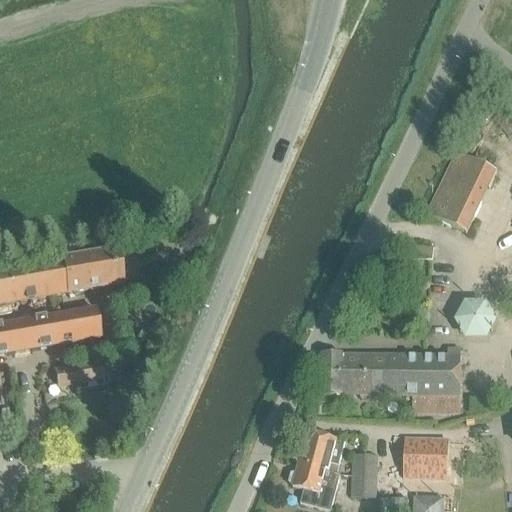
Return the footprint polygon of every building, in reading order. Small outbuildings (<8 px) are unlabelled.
[(426,219),(467,238),(497,176),(456,156),(426,219)] [(434,250),(416,248),(415,260),(432,261),(434,250)] [(118,251),(62,261),(0,271),(0,308),(91,293),(93,294),(100,293),(102,291),(124,287),(118,251)] [(466,343),(488,342),(498,324),(487,305),(466,305),(455,324),(466,343)] [(95,312),(0,327),(0,358),(100,341),(95,312)] [(322,399),(413,401),(413,417),(459,418),(459,402),(460,402),(461,354),(448,353),(448,362),(323,359),(322,399)] [(100,363),(77,367),(81,386),(103,382),(100,363)] [(296,465),(299,469),(330,478),(330,477),(332,470),(339,472),(346,448),(309,437),(304,453),(299,454),(296,465)] [(447,484),(449,446),(405,445),(404,483),(447,484)] [(377,502),(379,460),(352,459),(351,501),(377,502)] [(332,511),(341,481),(330,477),(330,478),(299,469),(297,476),(292,477),(290,487),(294,493),(305,496),(301,508),(313,511),(332,511)] [(443,511),(444,501),(414,500),(413,511),(443,511)] [(408,511),(408,503),(381,503),(381,511),(408,511)]
